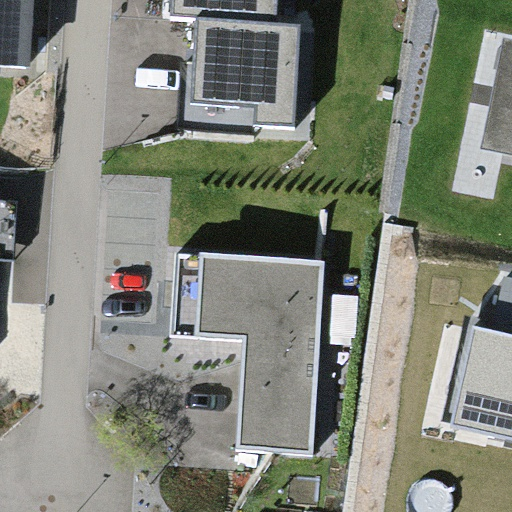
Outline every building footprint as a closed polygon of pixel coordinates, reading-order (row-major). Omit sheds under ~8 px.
[(0,0),(0,58),(12,59),(14,0),(0,0)] [(173,0),(165,94),(273,104),(282,0),(173,0)] [(475,153),(511,160),(511,35),(502,33),(475,153)] [(235,445),(318,449),(328,254),(188,246),(184,334),(241,337),(235,445)] [(0,366),(9,367),(13,251),(0,250),(0,366)] [(511,337),(467,327),(444,424),(511,439),(511,337)]
